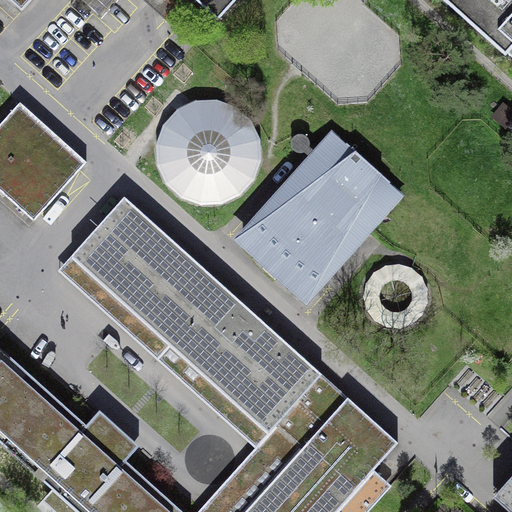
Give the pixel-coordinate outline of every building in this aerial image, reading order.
[(9,0),(21,11),(30,0),(9,0)] [(195,0),(217,20),(235,0),(195,0)] [(511,0),(442,0),(507,57),(511,50),(511,0)] [(153,160),(160,181),(175,198),(195,207),(217,207),(237,199),(253,183),(260,165),(261,146),(255,128),(242,113),(225,103),(206,100),(184,105),(166,118),(155,138),(154,149),(153,160)] [(20,103),(0,124),(0,190),(34,221),(40,214),(87,163),(20,103)] [(406,197),(332,133),(315,153),(312,156),(234,244),(270,275),(308,308),(372,235),(406,197)] [(293,150),(295,153),(298,155),(302,156),(306,155),(309,153),(311,150),(312,146),(311,143),(309,139),(306,137),(302,137),(298,137),(295,139),(293,142),(292,146),(293,150)] [(308,448),(350,402),(125,199),(59,272),(157,360),(257,450),(281,424),(308,448)] [(368,312),(376,322),(387,329),(400,331),(412,327),(423,319),(429,308),(430,295),(426,282),(417,273),(405,267),(392,267),(381,271),(372,279),(367,289),(365,301),(368,312)] [(177,511),(125,465),(140,449),(119,430),(102,415),(87,431),(0,352),(0,441),(36,475),(35,476),(53,493),(45,502),(52,508),(56,511),(177,511)] [(341,511),(400,447),(350,402),(308,448),(251,511),(341,511)] [(251,511),(308,448),(281,424),(257,450),(202,511),(251,511)] [(511,511),(511,474),(503,485),(493,496),(509,511),(511,511)]
